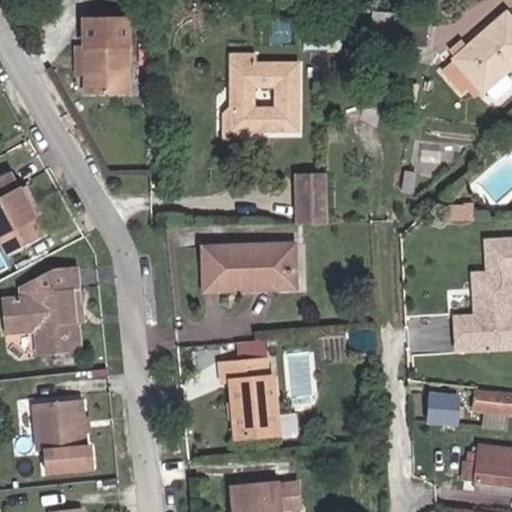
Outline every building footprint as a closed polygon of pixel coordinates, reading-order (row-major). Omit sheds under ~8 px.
[(415,46),(419,10),(390,6),(388,22),(368,19),(365,39),(415,46)] [(455,86),(462,79),(474,93),(511,62),(511,32),(500,17),(461,49),(446,61),(448,63),(436,74),(451,90),(455,86)] [(126,28),(81,26),(81,90),(126,90),(126,28)] [(260,108),(262,106),(265,106),(266,106),(270,112),(293,112),(294,45),(252,45),(252,36),(227,36),(227,95),(227,100),(238,112),(243,112),(258,111),(260,108)] [(437,51),(446,61),(461,49),(452,38),(437,51)] [(474,93),(462,79),(455,86),(467,99),(474,93)] [(220,119),(243,119),(243,112),(238,112),(227,100),(227,95),(220,94),(220,119)] [(417,170),(403,169),(402,192),(416,192),(417,170)] [(0,238),(10,256),(45,236),(10,174),(0,179),(0,238)] [(292,225),(321,223),(321,197),(321,174),(292,174),(292,225)] [(511,238),(486,241),(487,273),(473,273),(473,285),(478,285),(479,295),(474,295),(475,316),(455,316),(456,348),(511,345),(511,298),(511,272),(511,238)] [(284,281),(281,242),(193,250),(197,296),(251,291),(251,284),(284,281)] [(38,349),(73,347),(67,272),(49,271),(14,289),(14,296),(3,295),(5,325),(37,324),(38,349)] [(416,351),(448,352),(449,315),(417,315),(416,351)] [(356,335),(358,353),(375,352),(374,334),(356,335)] [(256,360),(215,364),(217,381),(228,379),(230,395),(235,394),(237,432),(271,430),(266,374),(257,375),(256,360)] [(501,394),(475,391),(472,410),(499,412),(501,394)] [(511,395),(501,394),(499,412),(511,414),(511,395)] [(81,400),(36,402),(37,448),(43,448),(43,470),(88,468),(89,446),(83,446),(81,400)] [(458,432),(462,402),(443,400),(439,430),(458,432)] [(511,450),(478,447),(477,454),(466,453),(464,463),(462,462),(460,480),(473,482),(511,486),(511,450)] [(511,486),(473,482),(472,491),(511,495),(511,486)] [(242,483),(241,502),(249,503),(248,511),(310,511),(312,488),(291,487),(291,486),(242,483)] [(240,511),(248,511),(249,503),(241,502),(240,511)]
